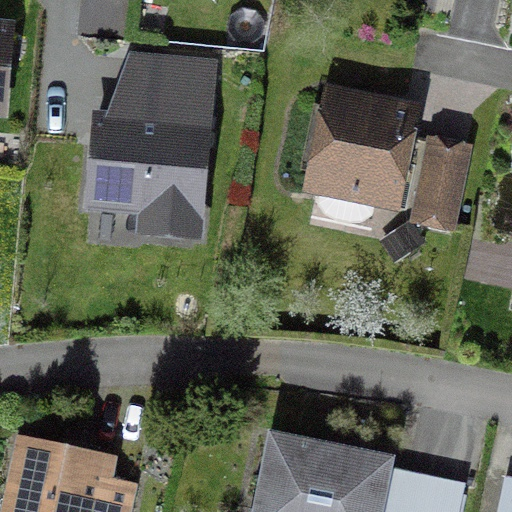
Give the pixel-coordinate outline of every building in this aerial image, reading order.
[(17,25),(0,23),(0,124),(10,125),(17,25)] [(125,51),(97,111),(87,207),(142,213),(141,230),(201,237),(220,61),(125,51)] [(326,99),(307,187),(391,204),(409,116),(326,99)] [(412,223),(446,230),(463,151),(429,144),(412,223)] [(373,511),(382,472),(383,466),(270,443),(256,511),(373,511)] [(76,459),(60,456),(22,448),(16,481),(5,488),(12,498),(9,511),(123,511),(129,489),(97,482),(101,464),(90,462),(76,459)]
